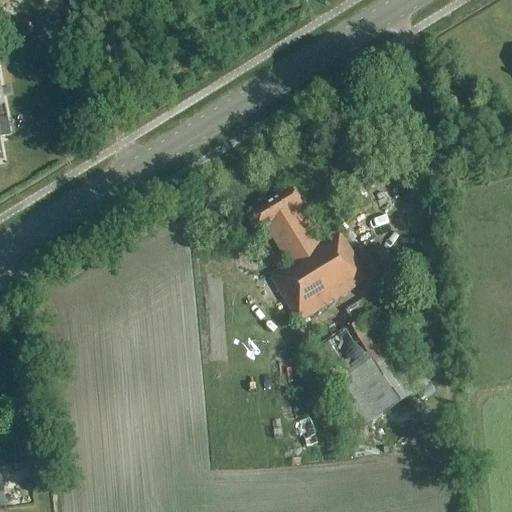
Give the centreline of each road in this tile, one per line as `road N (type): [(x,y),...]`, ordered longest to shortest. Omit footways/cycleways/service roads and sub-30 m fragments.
road 1 (primary): [(126,177),(413,0)]
road 2 (track): [(115,149),(99,0)]
road 3 (primary): [(0,255),(126,177)]
